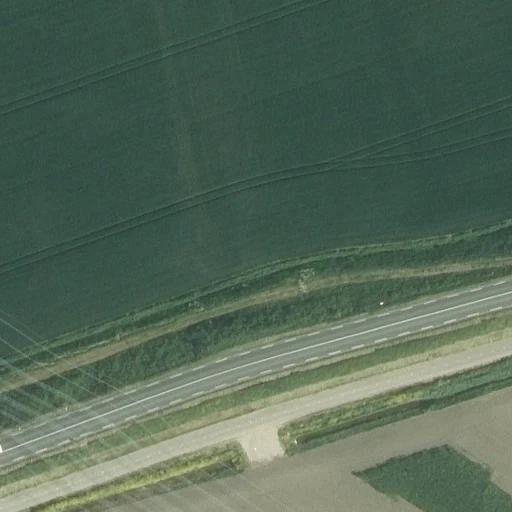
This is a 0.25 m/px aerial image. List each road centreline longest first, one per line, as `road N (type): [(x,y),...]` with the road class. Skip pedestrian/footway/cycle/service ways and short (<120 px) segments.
road 1 (unclassified): [(0,509),(511,346)]
road 2 (secondary): [(0,455),(296,354),(511,293)]
